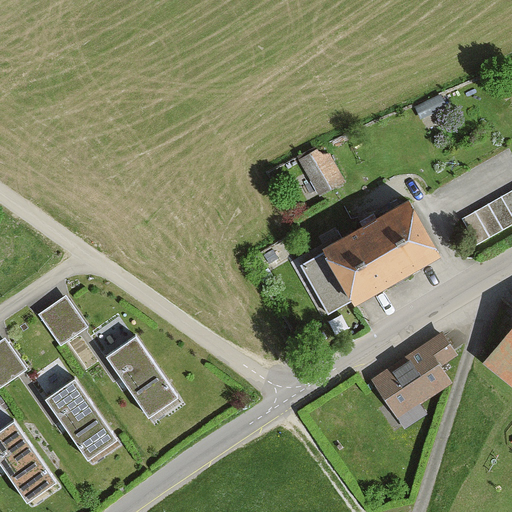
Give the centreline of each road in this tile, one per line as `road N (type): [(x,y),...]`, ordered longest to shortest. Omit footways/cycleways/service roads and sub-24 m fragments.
road 1 (residential): [(123,511),(467,283),(511,263)]
road 2 (track): [(276,406),(357,511)]
